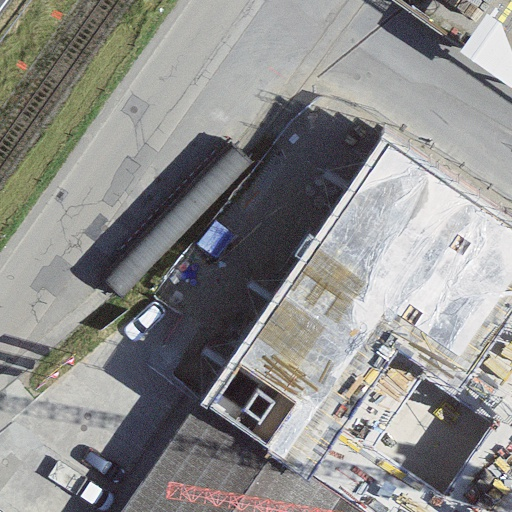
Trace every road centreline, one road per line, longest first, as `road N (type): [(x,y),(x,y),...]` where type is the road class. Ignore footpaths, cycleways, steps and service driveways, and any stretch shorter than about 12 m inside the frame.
road 1 (unclassified): [(0,341),(220,0)]
road 2 (unknown): [(432,511),(164,325)]
road 3 (unknown): [(164,325),(356,72)]
road 4 (unknown): [(164,325),(85,412),(50,437),(0,441)]
road 5 (unknown): [(382,0),(511,99)]
